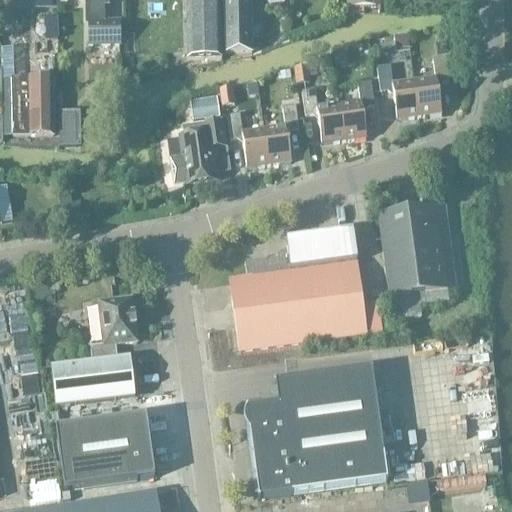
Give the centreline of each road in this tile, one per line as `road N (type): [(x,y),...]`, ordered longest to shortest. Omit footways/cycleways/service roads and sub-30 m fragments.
road 1 (unclassified): [(159,235),(454,145),(489,105),(490,0)]
road 2 (unclassified): [(200,511),(159,235)]
road 3 (unclassified): [(159,235),(0,262)]
